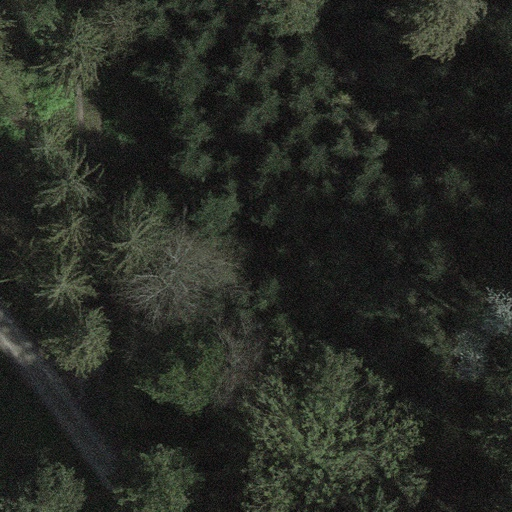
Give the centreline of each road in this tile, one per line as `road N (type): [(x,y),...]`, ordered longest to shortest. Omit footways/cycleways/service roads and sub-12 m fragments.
road 1 (track): [(93,0),(117,473)]
road 2 (unclassified): [(142,511),(0,322)]
